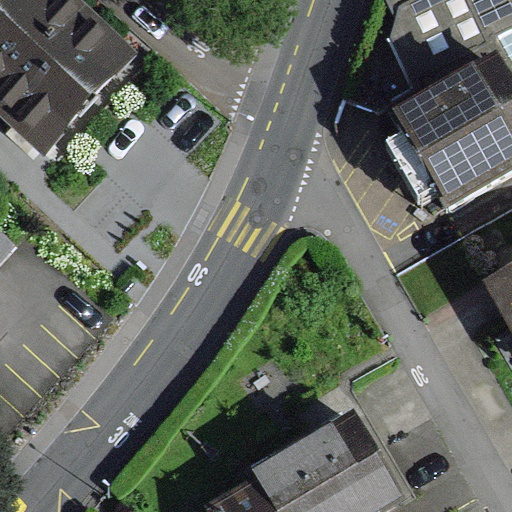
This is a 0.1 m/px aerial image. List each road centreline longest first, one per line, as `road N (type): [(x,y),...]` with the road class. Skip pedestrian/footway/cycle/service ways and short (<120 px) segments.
road 1 (tertiary): [(276,162),(190,321),(34,511)]
road 2 (residential): [(511,511),(337,212),(276,162)]
road 3 (tertiary): [(331,0),(276,162)]
